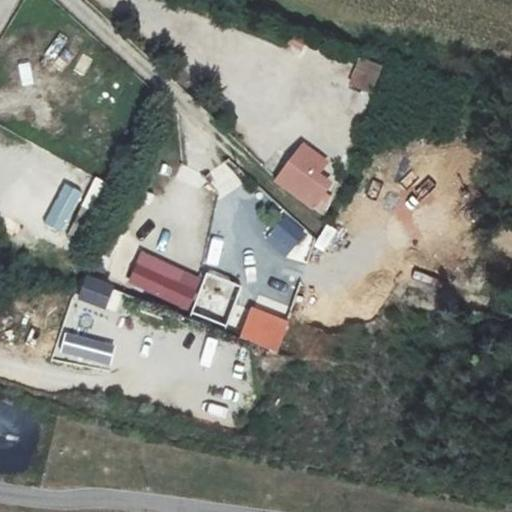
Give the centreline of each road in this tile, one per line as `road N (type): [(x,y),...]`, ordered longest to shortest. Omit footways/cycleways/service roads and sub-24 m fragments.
road 1 (track): [(77,0),(319,229)]
road 2 (track): [(0,363),(63,382),(186,365)]
